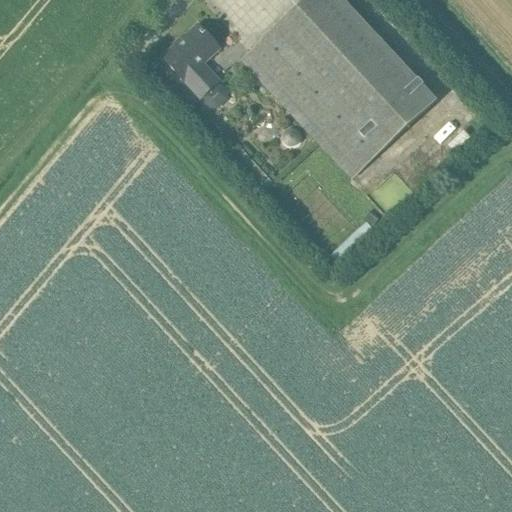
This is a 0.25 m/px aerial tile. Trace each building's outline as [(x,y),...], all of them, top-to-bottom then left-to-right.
[(308,0),(242,62),(255,77),(351,180),(436,100),(342,0),(308,0)] [(185,82),(201,100),(213,114),(231,97),(219,83),(208,72),(206,73),(201,68),(219,50),(198,27),(163,59),(184,83),(185,82)] [(282,137),(282,141),(283,143),(284,146),(287,148),(290,149),(293,149),(296,148),(299,146),(300,143),(301,141),(301,137),(299,134),(297,132),(294,130),(291,130),(289,130),(286,132),(284,134),(282,137)] [(240,149),(233,156),(230,159),(264,194),(274,185),(240,149)] [(326,261),(333,268),(373,231),(372,230),(379,223),(369,213),(361,221),(364,224),(326,261)]
